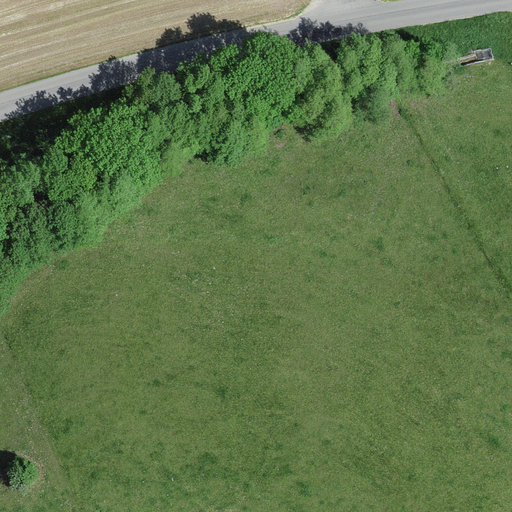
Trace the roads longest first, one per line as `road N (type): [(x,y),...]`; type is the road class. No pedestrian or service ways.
road 1 (tertiary): [(0,107),(344,21)]
road 2 (tertiary): [(344,21),(483,0)]
